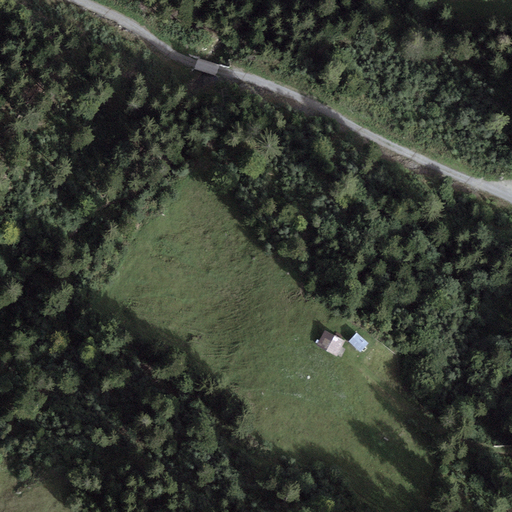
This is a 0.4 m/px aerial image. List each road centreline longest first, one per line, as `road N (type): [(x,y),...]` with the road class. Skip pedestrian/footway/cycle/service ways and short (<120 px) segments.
road 1 (track): [(511,198),(291,93),(169,53),(81,0)]
road 2 (track): [(511,441),(450,433),(353,352)]
